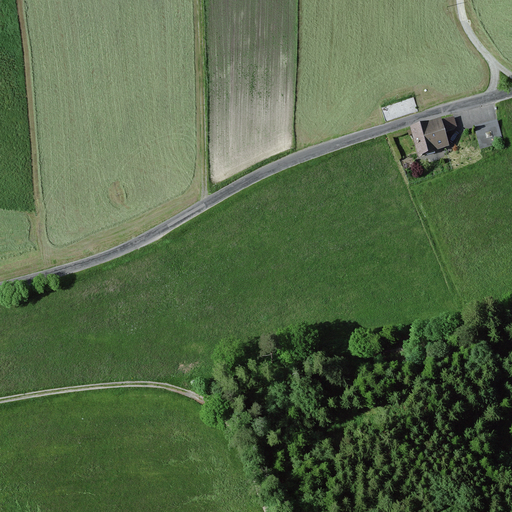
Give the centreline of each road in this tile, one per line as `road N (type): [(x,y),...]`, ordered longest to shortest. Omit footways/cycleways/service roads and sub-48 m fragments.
road 1 (tertiary): [(511,90),(299,157),(136,243),(0,289)]
road 2 (track): [(0,402),(91,385),(156,383),(190,392),(220,409),(238,435),(269,511)]
